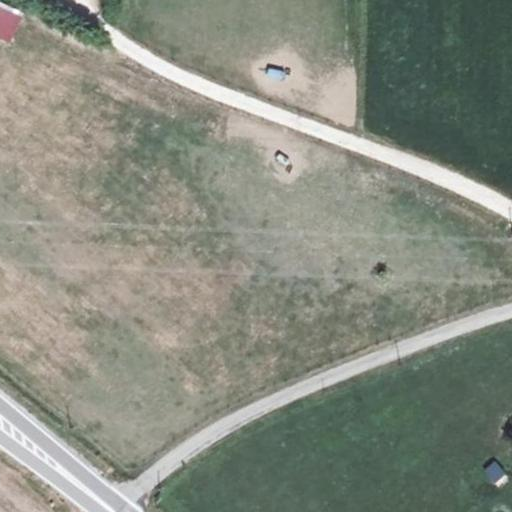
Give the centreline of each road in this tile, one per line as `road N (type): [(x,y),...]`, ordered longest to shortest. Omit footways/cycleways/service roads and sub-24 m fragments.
road 1 (unclassified): [(68,0),(146,57),(217,93),(408,165),(511,216)]
road 2 (unclassified): [(120,500),(189,448),(456,329),(511,315)]
road 3 (secondary): [(0,406),(120,500)]
